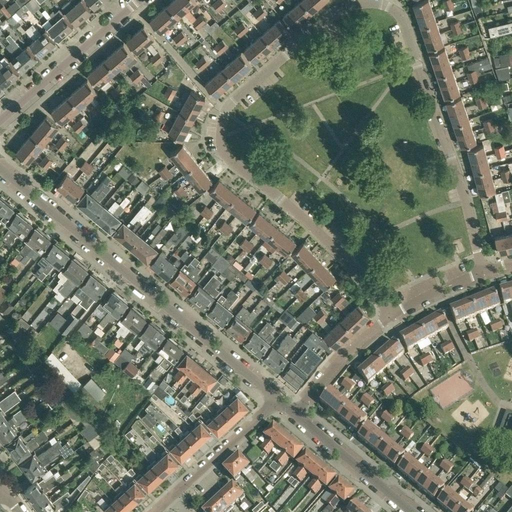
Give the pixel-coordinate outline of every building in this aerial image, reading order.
[(31,0),(27,4),(33,12),(40,6),(34,0),(31,0)] [(70,0),(70,1),(84,18),(86,16),(88,16),(91,14),(91,12),(92,11),(82,0),(81,0),(77,3),(74,0),(70,0)] [(100,4),(103,2),(100,0),(87,0),(95,8),(97,8),(100,5),(100,4)] [(202,25),(196,18),(187,8),(180,0),(173,0),(169,4),(179,16),(184,12),(198,29),(202,25)] [(196,0),(180,0),(187,8),(197,0),(196,0)] [(219,11),(223,8),(216,0),(212,4),(219,11)] [(301,0),(312,11),(321,4),(317,0),(301,0)] [(422,0),(413,3),(417,14),(432,9),(429,0),(422,0)] [(15,1),(6,8),(11,14),(21,6),(16,1),(15,1)] [(70,1),(66,4),(70,8),(66,11),(77,24),(79,24),(82,21),(82,20),(84,18),(70,1)] [(291,8),(301,20),(310,13),(300,1),(291,8)] [(452,2),(444,5),(446,11),(454,8),(452,2)] [(15,12),(16,13),(20,17),(29,9),(25,4),(21,7),(15,12)] [(51,16),(66,33),(68,32),(70,31),(73,29),(73,27),(74,27),(59,10),(54,13),(46,4),(43,7),(51,16)] [(0,9),(7,18),(11,14),(6,8),(3,5),(0,7),(0,9)] [(167,5),(159,13),(169,25),(177,17),(167,5)] [(257,10),(263,17),(267,13),(261,6),(257,10)] [(293,27),(301,20),(291,8),(283,15),(293,27)] [(436,20),(432,9),(417,14),(420,25),(436,20)] [(259,20),(263,17),(257,10),(253,13),(259,20)] [(17,19),(20,17),(16,13),(13,15),(13,14),(7,19),(12,26),(18,21),(17,19)] [(150,20),(160,32),(169,25),(159,13),(150,20)] [(200,14),(196,18),(202,25),(206,22),(200,14)] [(66,33),(51,16),(48,19),(53,24),(48,28),(58,40),(59,40),(61,40),(64,37),(64,35),(66,33)] [(271,26),(282,37),(291,30),(280,18),(271,26)] [(450,23),(452,29),(460,26),(459,21),(450,23)] [(421,27),(425,38),(440,33),(436,22),(421,27)] [(242,23),(238,26),(244,33),(248,29),(242,23)] [(33,24),(29,27),(48,49),(50,47),(52,47),(54,45),(54,44),(56,43),(45,31),(41,35),(36,29),(33,25),(34,25),(33,24)] [(136,33),(145,45),(154,38),(144,26),(136,33)] [(240,36),(244,33),(238,26),(234,30),(240,36)] [(273,45),(282,37),(271,26),(263,33),(273,45)] [(462,31),(460,26),(452,29),(453,34),(462,31)] [(46,51),(48,49),(29,27),(25,31),(26,32),(26,31),(34,40),(30,44),(40,56),(41,55),(43,55),(46,53),(46,51)] [(181,31),(177,35),(183,42),(185,41),(192,49),(196,46),(188,37),(187,38),(181,31)] [(136,52),(145,45),(136,33),(126,41),(136,52)] [(443,43),(440,33),(425,38),(428,48),(443,43)] [(252,42),(263,54),(271,46),(261,34),(252,42)] [(23,50),(18,45),(9,35),(6,37),(10,42),(30,65),(32,63),(34,63),(37,61),(37,59),(38,58),(27,47),(23,50)] [(177,35),(173,38),(179,45),(183,42),(177,35)] [(223,40),(219,44),(224,50),(229,46),(223,40)] [(28,67),(30,65),(10,42),(6,46),(15,57),(12,60),(22,72),(23,71),(25,71),(27,69),(28,67)] [(254,61),(263,54),(252,42),(244,49),(254,61)] [(124,43),(115,51),(125,62),(130,67),(137,61),(132,56),(134,55),(124,43)] [(220,54),(224,50),(219,44),(214,47),(220,54)] [(458,49),(460,54),(469,51),(467,46),(458,49)] [(429,52),(433,63),(448,58),(445,47),(429,52)] [(107,58),(117,70),(125,62),(115,51),(107,58)] [(158,51),(154,54),(160,62),(164,58),(158,51)] [(471,56),(469,51),(460,54),(462,59),(471,56)] [(243,72),(251,64),(241,52),(232,60),(243,72)] [(160,62),(154,54),(150,58),(156,65),(160,62)] [(511,64),(511,54),(493,59),(495,68),(498,68),(511,64)] [(203,56),(199,60),(205,66),(209,63),(203,56)] [(4,57),(0,61),(0,67),(12,81),(13,79),(16,79),(19,76),(19,74),(4,57)] [(448,58),(433,63),(437,74),(452,69),(448,58)] [(105,60),(97,67),(107,79),(115,72),(105,60)] [(205,66),(199,60),(195,63),(201,70),(205,66)] [(234,79),(243,72),(232,60),(224,67),(234,79)] [(10,82),(12,81),(0,67),(0,82),(4,87),(5,87),(7,87),(10,84),(10,82)] [(98,86),(107,79),(97,67),(88,74),(98,86)] [(134,72),(140,79),(148,88),(152,85),(138,69),(134,72)] [(222,69),(214,76),(224,88),(232,81),(222,69)] [(466,73),(468,78),(477,75),(475,70),(466,73)] [(437,76),(441,87),(456,82),(453,71),(437,76)] [(136,83),(140,79),(134,72),(130,76),(136,83)] [(477,75),(468,78),(470,83),(482,78),(481,74),(477,75)] [(224,88),(214,76),(205,84),(215,96),(224,88)] [(89,99),(93,96),(98,91),(95,88),(88,79),(79,87),(89,99)] [(456,82),(441,87),(444,97),(459,92),(456,82)] [(115,89),(121,96),(125,92),(119,85),(115,89)] [(166,90),(174,95),(177,90),(169,85),(166,90)] [(70,94),(81,107),(89,99),(79,87),(70,94)] [(117,99),(121,96),(115,89),(111,92),(117,99)] [(172,99),(174,95),(166,90),(164,95),(172,99)] [(185,100),(200,108),(205,98),(190,91),(185,100)] [(475,98),(476,103),(485,100),(484,95),(475,98)] [(69,96),(60,103),(70,116),(79,108),(69,96)] [(446,101),(449,112),(465,107),(461,96),(446,101)] [(194,118),(200,108),(185,100),(180,110),(194,118)] [(485,100),(476,103),(478,108),(487,105),(485,100)] [(105,109),(99,102),(95,106),(101,113),(105,109)] [(70,116),(60,103),(52,111),(62,123),(70,116)] [(96,117),(101,113),(95,106),(90,110),(96,117)] [(156,107),(154,112),(163,116),(165,112),(156,107)] [(449,112),(453,123),(468,118),(465,107),(449,112)] [(160,121),(163,116),(154,112),(151,116),(160,121)] [(193,120),(179,112),(173,122),(188,130),(193,120)] [(47,115),(40,124),(52,134),(59,126),(47,115)] [(76,122),(82,129),(85,132),(89,129),(80,119),(76,122)] [(483,122),(484,127),(493,124),(492,119),(483,122)] [(454,125),(457,136),(473,131),(469,120),(454,125)] [(82,129),(76,122),(72,126),(78,133),(82,129)] [(182,140),(188,130),(173,122),(168,132),(182,140)] [(44,143),(52,134),(40,124),(32,133),(44,143)] [(495,129),(493,124),(484,127),(486,132),(495,129)] [(89,130),(94,136),(100,131),(95,125),(89,130)] [(106,125),(96,137),(105,145),(115,133),(106,125)] [(473,131),(457,136),(461,146),(476,141),(473,131)] [(24,143),(36,153),(43,144),(31,134),(24,143)] [(58,140),(66,146),(69,142),(61,136),(58,140)] [(62,150),(66,146),(58,140),(55,145),(62,150)] [(28,162),(36,153),(24,143),(16,152),(28,162)] [(170,153),(177,162),(190,152),(182,143),(170,153)] [(471,159),(486,155),(495,153),(504,150),(503,145),(485,150),(483,144),(468,148),(471,159)] [(504,150),(495,153),(497,158),(506,156),(506,155),(511,154),(509,149),(504,150)] [(197,162),(190,152),(177,162),(185,172),(197,162)] [(51,163),(53,161),(46,155),(42,159),(50,165),(59,173),(61,171),(51,163)] [(474,170),(489,166),(486,155),(471,159),(474,170)] [(46,169),(50,165),(42,159),(39,163),(46,169)] [(65,193),(76,181),(84,171),(89,164),(85,161),(72,177),(67,173),(60,181),(56,186),(57,186),(57,187),(60,190),(61,189),(65,193)] [(186,173),(193,182),(206,172),(198,163),(186,173)] [(88,174),(93,168),(89,164),(84,171),(88,174)] [(162,175),(169,170),(165,165),(158,171),(162,175)] [(474,172),(477,183),(492,179),(490,168),(474,172)] [(169,170),(162,175),(165,180),(172,174),(169,170)] [(212,181),(206,172),(193,182),(200,191),(212,181)] [(107,175),(97,186),(90,195),(87,191),(77,203),(78,204),(77,205),(80,207),(81,206),(85,210),(101,190),(111,178),(107,175)] [(219,198),(229,186),(219,178),(209,190),(219,198)] [(495,190),(492,179),(477,183),(480,194),(495,190)] [(74,200),(78,196),(84,188),(76,181),(65,193),(70,197),(69,198),(72,200),(73,199),(74,200)] [(177,195),(184,189),(181,185),(174,191),(177,195)] [(237,193),(229,186),(219,198),(227,205),(237,193)] [(187,193),(184,189),(177,195),(180,199),(187,193)] [(88,214),(91,216),(92,215),(93,216),(103,204),(99,201),(106,193),(101,190),(85,210),(89,213),(88,214)] [(507,219),(505,210),(502,196),(507,195),(506,190),(494,193),(499,212),(500,212),(502,221),(507,219)] [(238,214),(248,202),(240,195),(229,207),(238,214)] [(102,224),(106,227),(105,228),(109,231),(110,230),(111,231),(120,219),(116,216),(130,200),(126,196),(119,204),(102,224)] [(99,221),(102,224),(119,204),(115,201),(108,209),(104,206),(95,218),(96,218),(95,219),(98,222),(99,221)] [(118,237),(122,240),(138,220),(149,207),(151,205),(147,202),(128,225),(124,221),(117,229),(114,233),(115,234),(114,235),(117,238),(118,237)] [(256,208),(248,202),(238,214),(246,221),(256,208)] [(6,203),(0,210),(0,218),(4,221),(11,212),(14,209),(13,208),(13,206),(10,203),(9,205),(6,203)] [(170,204),(163,211),(170,217),(176,209),(170,204)] [(199,212),(204,216),(210,209),(205,205),(199,212)] [(130,247),(133,242),(140,235),(136,232),(153,211),(149,207),(138,220),(122,240),(125,243),(125,244),(128,247),(129,246),(130,247)] [(214,212),(210,209),(204,216),(208,219),(214,212)] [(0,240),(0,248),(4,243),(25,218),(22,216),(23,215),(20,212),(18,212),(17,211),(14,214),(7,224),(10,227),(0,240)] [(258,231),(268,218),(259,211),(249,223),(255,228),(248,236),(251,239),(258,231)] [(180,225),(184,221),(187,216),(184,214),(177,222),(180,225)] [(27,220),(25,218),(4,243),(8,245),(18,233),(22,237),(30,227),(32,224),(31,223),(31,222),(28,219),(27,220)] [(277,225),(268,218),(258,231),(267,238),(277,225)] [(184,221),(180,225),(164,244),(168,248),(173,242),(176,245),(187,231),(187,230),(190,226),(184,221)] [(223,232),(229,224),(224,221),(218,228),(223,232)] [(233,228),(229,224),(223,232),(227,235),(233,228)] [(25,255),(43,233),(41,231),(41,230),(38,227),(37,228),(35,227),(33,230),(25,239),(28,241),(20,251),(25,255)] [(162,227),(156,235),(139,255),(143,258),(142,259),(145,261),(146,260),(147,261),(157,249),(154,246),(167,231),(162,227)] [(288,234),(279,227),(269,239),(278,246),(288,234)] [(135,251),(139,255),(156,235),(152,231),(145,239),(141,236),(135,243),(131,248),(132,249),(131,250),(135,252),(135,251)] [(41,252),(48,243),(51,239),(50,239),(50,237),(46,234),(46,235),(43,233),(25,255),(21,261),(24,264),(37,248),(41,252)] [(296,241),(288,234),(278,246),(286,253),(296,241)] [(499,252),(509,250),(505,234),(495,236),(499,252)] [(239,245),(243,249),(249,241),(245,238),(239,245)] [(254,245),(249,241),(243,249),(248,252),(254,245)] [(291,252),(300,261),(312,250),(303,241),(291,252)] [(43,271),(47,266),(61,248),(59,246),(60,245),(56,242),(55,243),(54,242),(51,245),(44,254),(48,258),(44,263),(40,268),(34,275),(38,278),(38,277),(43,271)] [(217,259),(220,255),(220,254),(212,247),(208,251),(217,259)] [(64,251),(61,248),(47,266),(43,271),(38,277),(42,280),(47,274),(51,268),(55,263),(59,267),(67,258),(69,255),(68,254),(68,252),(65,249),(64,251)] [(150,264),(158,270),(168,259),(164,255),(165,253),(162,250),(150,264)] [(243,250),(238,255),(241,258),(246,252),(243,250)] [(319,258),(312,250),(300,261),(307,269),(319,258)] [(185,251),(180,257),(184,261),(189,255),(185,251)] [(15,257),(19,261),(23,257),(18,253),(15,257)] [(230,262),(231,263),(235,259),(229,254),(225,259),(230,262)] [(265,254),(259,261),(263,265),(269,258),(265,254)] [(220,255),(217,259),(215,261),(223,268),(225,266),(226,267),(227,267),(230,262),(225,259),(220,255)] [(57,292),(66,281),(80,264),(77,262),(78,261),(75,258),(73,258),(72,257),(70,260),(65,266),(63,269),(62,269),(58,273),(58,275),(60,277),(58,280),(59,282),(51,292),(54,295),(57,291),(57,292)] [(176,285),(178,287),(196,265),(199,260),(195,257),(188,265),(184,263),(174,276),(170,281),(171,281),(171,283),(174,285),(176,285)] [(269,258),(263,265),(267,268),(273,260),(269,258)] [(167,278),(171,273),(178,264),(180,262),(176,259),(173,263),(168,259),(158,270),(167,278)] [(249,259),(243,267),(244,268),(247,270),(253,262),(249,259)] [(236,260),(233,263),(240,270),(243,266),(236,260)] [(321,260),(309,271),(312,274),(304,281),(309,287),(317,280),(329,268),(321,260)] [(230,262),(227,267),(235,274),(239,270),(231,263),(230,262)] [(82,266),(80,264),(66,281),(57,292),(54,296),(61,301),(65,296),(66,296),(74,287),(70,284),(74,279),(78,282),(85,273),(88,270),(86,269),(87,268),(83,265),(82,266)] [(186,293),(190,289),(200,276),(196,273),(200,268),(196,265),(178,287),(180,289),(180,291),(183,293),(185,293),(186,293)] [(336,276),(329,268),(317,280),(324,288),(336,276)] [(280,280),(287,273),(283,269),(276,276),(280,280)] [(244,281),(248,277),(244,274),(241,271),(239,270),(235,274),(244,281)] [(247,270),(244,274),(248,277),(251,279),(254,275),(247,270)] [(82,299),(84,296),(98,279),(96,277),(97,276),(93,273),(92,274),(91,273),(88,276),(81,285),(75,292),(82,299)] [(291,277),(287,273),(280,280),(284,284),(291,277)] [(194,300),(196,302),(217,277),(214,274),(203,287),(199,284),(189,296),(190,297),(190,298),(192,301),(194,300)] [(220,274),(217,277),(196,302),(199,304),(198,305),(202,309),(203,308),(204,309),(215,296),(210,293),(224,277),(220,274)] [(101,281),(98,279),(84,296),(88,299),(92,302),(96,298),(104,289),(106,286),(105,285),(105,283),(102,280),(101,281)] [(504,305),(511,302),(511,292),(510,286),(499,289),(504,305)] [(263,298),(266,295),(267,294),(259,287),(255,291),(263,298)] [(297,298),(304,291),(300,287),(293,294),(297,298)] [(106,314),(120,297),(117,295),(118,294),(115,291),(113,292),(112,291),(103,302),(101,301),(96,307),(102,312),(102,311),(106,314)] [(304,291),(297,298),(301,302),(308,295),(304,291)] [(483,296),(490,311),(500,306),(494,291),(483,296)] [(336,295),(361,322),(370,314),(358,303),(354,307),(339,292),(336,295)] [(223,324),(225,321),(233,312),(228,308),(239,295),(235,293),(231,298),(215,318),(217,320),(217,321),(221,324),(222,323),(223,324)] [(213,316),(215,318),(231,298),(228,295),(226,298),(221,294),(214,303),(210,308),(207,311),(208,312),(207,313),(212,317),(213,316)] [(271,305),(274,301),(266,295),(263,298),(262,299),(271,306),(271,305)] [(353,330),(361,322),(336,295),(331,299),(346,315),(342,318),(353,330)] [(22,296),(18,302),(23,305),(27,300),(22,296)] [(479,315),(490,311),(483,296),(473,300),(479,315)] [(106,314),(101,319),(99,322),(103,325),(107,320),(110,319),(113,322),(128,303),(127,302),(127,301),(123,298),(122,299),(120,297),(106,314)] [(6,299),(0,304),(0,311),(5,316),(14,307),(6,299)] [(274,301),(271,305),(281,313),(283,309),(274,301)] [(467,320),(477,316),(471,301),(461,305),(467,320)] [(456,324),(467,320),(461,305),(450,309),(456,324)] [(118,337),(121,334),(124,330),(124,329),(138,312),(136,310),(137,309),(133,306),(132,307),(131,306),(121,318),(117,323),(120,326),(116,331),(117,332),(116,335),(118,337)] [(231,331),(233,333),(250,312),(243,306),(228,324),(226,327),(227,327),(226,328),(230,332),(231,331)] [(287,325),(294,317),(294,316),(285,308),(278,317),(287,325)] [(317,312),(324,319),(327,315),(321,308),(317,312)] [(241,339),(244,336),(251,327),(249,324),(258,313),(252,309),(250,312),(233,333),(236,335),(235,336),(239,340),(240,339),(241,339)] [(324,319),(317,312),(314,309),(310,312),(314,315),(313,316),(320,323),(324,319)] [(124,330),(121,334),(124,337),(132,328),(136,331),(146,319),(145,318),(145,316),(142,313),(141,314),(138,312),(124,329),(124,330)] [(66,334),(78,319),(71,313),(58,328),(66,334)] [(430,320),(438,334),(449,328),(441,314),(430,320)] [(21,317),(13,326),(22,334),(30,325),(21,317)] [(300,322),(294,317),(287,325),(293,330),(300,322)] [(343,340),(352,332),(340,320),(332,328),(343,340)] [(429,339),(438,334),(430,320),(421,325),(429,339)] [(499,320),(494,322),(498,331),(503,329),(499,320)] [(136,347),(139,350),(157,327),(154,326),(155,325),(152,322),(150,322),(149,321),(147,324),(139,334),(144,337),(136,347)] [(249,346),(252,349),(266,331),(271,325),(267,322),(258,333),(254,330),(244,342),(245,343),(245,344),(248,347),(249,346)] [(498,331),(494,322),(489,324),(493,333),(498,331)] [(76,331),(85,339),(92,330),(83,323),(76,331)] [(275,337),(271,333),(275,328),(271,325),(266,331),(252,349),(254,350),(254,352),(257,354),(258,354),(259,355),(275,337)] [(417,346),(427,340),(419,326),(409,331),(417,346)] [(159,330),(157,327),(139,350),(141,351),(144,351),(151,343),(155,346),(162,337),(165,334),(163,333),(164,332),(160,329),(159,330)] [(33,328),(25,337),(30,341),(38,332),(33,328)] [(335,347),(343,340),(332,328),(324,336),(335,347)] [(85,339),(95,347),(100,341),(102,338),(92,330),(85,339)] [(476,330),(471,332),(475,340),(480,338),(476,330)] [(313,349),(318,343),(322,339),(312,331),(303,342),(308,346),(309,345),(313,349)] [(407,351),(417,346),(409,331),(399,337),(407,351)] [(475,340),(471,332),(466,334),(470,342),(475,340)] [(270,364),(293,337),(289,333),(281,343),(282,344),(278,349),(273,345),(265,354),(263,357),(264,358),(263,359),(267,363),(268,362),(270,364)] [(10,346),(15,353),(26,345),(22,338),(23,337),(20,334),(13,339),(15,343),(10,346)] [(156,359),(160,362),(161,360),(175,343),(173,341),(174,340),(170,337),(169,338),(168,337),(165,340),(158,349),(162,352),(156,359)] [(273,366),(272,367),(276,370),(277,369),(278,370),(288,358),(284,354),(288,349),(289,350),(298,341),(293,337),(270,364),(273,366)] [(334,349),(322,339),(318,343),(330,353),(334,349)] [(109,348),(100,341),(95,347),(104,354),(109,348)] [(394,341),(385,349),(396,361),(404,353),(394,341)] [(450,342),(445,344),(450,352),(455,350),(450,342)] [(175,343),(161,360),(160,362),(168,368),(180,352),(183,349),(182,348),(182,347),(179,344),(178,345),(175,343)] [(445,355),(450,352),(445,344),(440,347),(445,355)] [(322,358),(317,353),(318,353),(313,349),(309,345),(308,346),(305,350),(310,354),(289,379),(291,381),(291,383),(294,385),(295,385),(296,386),(306,374),(308,375),(322,358)] [(119,353),(111,347),(106,354),(114,360),(119,353)] [(387,368),(396,361),(385,349),(377,356),(387,368)] [(286,377),(289,379),(310,354),(305,350),(295,363),(291,360),(281,373),(282,374),(282,375),(285,377),(286,377)] [(49,364),(57,357),(52,352),(45,359),(49,364)] [(122,369),(129,360),(121,353),(114,361),(122,369)] [(187,353),(184,356),(178,364),(182,367),(174,376),(178,379),(195,359),(187,353)] [(429,354),(424,356),(428,365),(433,362),(429,354)] [(37,355),(27,362),(33,370),(42,363),(37,355)] [(428,365),(424,356),(419,359),(423,367),(428,365)] [(61,361),(57,357),(49,364),(53,368),(61,361)] [(386,370),(375,357),(367,365),(377,377),(386,370)] [(189,373),(193,376),(202,365),(195,359),(178,379),(181,382),(189,373)] [(129,360),(122,369),(132,377),(136,372),(139,368),(129,360)] [(65,365),(61,361),(53,368),(57,372),(65,365)] [(68,369),(65,365),(57,372),(59,375),(60,376),(68,369)] [(202,365),(193,376),(196,379),(188,388),(192,392),(209,371),(202,365)] [(369,385),(377,377),(367,365),(358,372),(369,385)] [(407,367),(403,371),(409,377),(414,374),(407,367)] [(68,369),(60,376),(64,381),(72,374),(68,369)] [(217,377),(209,371),(192,392),(196,395),(204,386),(207,389),(217,377)] [(405,381),(409,377),(403,371),(399,374),(405,381)] [(143,379),(136,372),(132,377),(140,383),(143,379)] [(72,374),(64,381),(66,383),(67,385),(76,377),(72,374)] [(6,375),(4,376),(0,378),(0,384),(9,378),(6,375)] [(49,384),(55,392),(66,383),(64,381),(60,376),(59,375),(49,384)] [(79,382),(76,377),(67,385),(71,389),(79,382)] [(142,382),(141,384),(152,393),(159,385),(157,384),(154,383),(155,381),(149,377),(144,383),(142,382)] [(91,378),(83,386),(77,391),(97,413),(105,407),(98,400),(99,398),(101,400),(104,398),(102,396),(105,393),(91,378)] [(341,385),(345,389),(351,382),(347,379),(341,385)] [(209,390),(213,393),(221,383),(217,380),(209,390)] [(337,416),(348,403),(342,399),(349,391),(352,394),(359,386),(353,381),(352,383),(351,382),(345,389),(339,396),(329,409),(337,416)] [(73,390),(73,391),(75,393),(77,391),(83,386),(79,382),(71,389),(73,390)] [(66,383),(55,392),(51,395),(57,403),(73,390),(71,389),(67,385),(66,383)] [(389,383),(385,387),(391,394),(395,390),(389,383)] [(11,399),(18,394),(21,391),(18,387),(0,400),(0,409),(12,400),(11,399)] [(391,394),(385,387),(381,390),(387,397),(391,394)] [(320,401),(329,409),(339,396),(333,392),(330,389),(320,401)] [(82,400),(75,393),(73,391),(61,402),(68,411),(72,408),(82,400)] [(0,421),(1,420),(0,418),(6,414),(5,411),(22,399),(18,394),(11,399),(12,400),(0,409),(0,421)] [(183,402),(184,402),(186,398),(188,397),(184,394),(179,399),(183,402)] [(209,398),(205,394),(196,405),(199,408),(203,404),(204,404),(209,398)] [(248,407),(244,402),(236,394),(232,398),(233,399),(230,402),(241,414),(248,407)] [(360,401),(364,405),(370,398),(366,394),(360,401)] [(194,405),(186,398),(184,402),(191,408),(194,405)] [(370,398),(364,405),(368,408),(374,401),(370,398)] [(72,408),(79,417),(90,409),(82,400),(72,408)] [(241,414),(230,402),(227,405),(225,403),(221,407),(234,421),(241,414)] [(339,417),(347,424),(357,412),(349,405),(339,417)] [(0,434),(8,429),(6,427),(22,415),(23,416),(27,413),(30,411),(26,406),(10,418),(6,414),(0,418),(1,420),(0,421),(0,434)] [(226,427),(234,421),(221,407),(217,411),(219,413),(216,415),(226,427)] [(97,418),(90,409),(79,417),(86,426),(97,418)] [(157,421),(148,411),(141,418),(150,428),(157,421)] [(381,418),(385,422),(391,415),(387,411),(381,418)] [(366,420),(357,412),(347,424),(356,432),(366,420)] [(1,435),(0,435),(0,436),(3,440),(4,439),(4,440),(17,431),(14,427),(20,422),(24,420),(25,422),(31,418),(27,413),(23,416),(22,415),(6,427),(8,429),(0,434),(1,435)] [(511,413),(510,413),(506,415),(501,429),(506,431),(502,443),(511,446),(511,413)] [(218,435),(226,427),(216,415),(212,419),(210,417),(206,421),(218,435)] [(391,415),(385,422),(389,425),(395,418),(391,415)] [(81,430),(88,440),(106,427),(97,418),(86,426),(81,430)] [(197,425),(193,428),(204,439),(212,432),(199,418),(195,422),(197,425)] [(182,431),(178,426),(173,422),(171,425),(179,434),(182,431)] [(358,437),(366,444),(377,431),(368,424),(358,437)] [(264,436),(267,439),(268,440),(260,449),(264,452),(281,431),(273,425),(264,436)] [(95,448),(97,447),(101,444),(112,433),(106,427),(88,440),(95,448)] [(399,434),(403,438),(410,430),(405,427),(399,434)] [(197,446),(204,439),(193,428),(190,431),(188,429),(184,433),(197,446)] [(43,429),(37,433),(13,452),(15,454),(14,456),(16,459),(18,458),(19,459),(33,449),(30,445),(36,440),(37,442),(41,439),(47,435),(43,429)] [(11,449),(13,452),(37,433),(34,430),(24,437),(21,433),(7,443),(8,445),(7,446),(9,449),(11,449)] [(129,430),(125,434),(129,439),(134,434),(129,430)] [(414,434),(410,430),(403,438),(408,441),(414,434)] [(275,446),(279,449),(288,437),(281,431),(264,452),(268,455),(275,446)] [(377,431),(366,444),(375,451),(386,438),(377,431)] [(157,439),(151,432),(147,435),(154,442),(157,439)] [(107,452),(118,441),(118,440),(112,433),(101,444),(98,448),(97,447),(95,448),(88,453),(94,462),(103,455),(104,454),(107,452)] [(197,446),(184,433),(180,436),(182,438),(178,442),(189,453),(197,446)] [(296,443),(288,437),(279,449),(282,452),(275,461),(274,463),(273,463),(269,468),(273,471),(296,443)] [(377,452),(385,459),(396,447),(387,440),(377,452)] [(67,441),(61,445),(27,471),(29,474),(29,475),(31,478),(32,478),(33,479),(47,469),(44,465),(61,452),(62,453),(70,447),(67,441)] [(25,468),(27,471),(61,445),(58,442),(38,457),(35,453),(21,463),(22,464),(22,466),(24,468),(25,468)] [(181,460),(189,453),(178,442),(175,444),(173,442),(169,446),(181,460)] [(303,450),(296,443),(273,471),(276,474),(280,468),(281,466),(282,467),(290,458),(294,461),(303,450)] [(412,443),(405,450),(408,453),(415,445),(412,443)] [(260,453),(252,444),(247,448),(249,451),(245,455),(254,465),(258,461),(255,457),(260,453)] [(420,451),(424,455),(430,448),(426,444),(420,451)] [(405,455),(396,447),(385,459),(394,467),(405,455)] [(430,448),(424,455),(428,458),(434,451),(430,448)] [(164,476),(171,469),(160,458),(157,461),(155,459),(154,460),(152,458),(153,457),(146,450),(144,452),(142,449),(140,452),(150,463),(164,476)] [(160,458),(171,469),(178,463),(166,449),(162,453),(163,455),(160,458)] [(293,476),(291,478),(295,481),(296,479),(314,458),(306,452),(297,464),(301,467),(293,476)] [(115,458),(111,454),(106,458),(110,462),(115,458)] [(239,454),(231,461),(242,472),(245,469),(247,472),(251,468),(239,454)] [(102,462),(105,457),(103,455),(94,462),(90,465),(82,471),(81,472),(84,476),(91,470),(93,473),(98,467),(102,462)] [(397,469),(406,476),(417,463),(408,456),(397,469)] [(321,465),(314,458),(296,479),(300,482),(308,473),(311,476),(321,465)] [(417,463),(406,476),(415,484),(417,481),(426,471),(421,466),(424,463),(420,459),(417,463)] [(439,467),(443,471),(450,463),(445,460),(439,467)] [(242,472),(231,461),(223,468),(236,482),(240,478),(238,476),(242,472)] [(156,483),(164,476),(150,463),(147,467),(149,469),(145,472),(156,483)] [(450,463),(443,471),(447,474),(454,467),(450,463)] [(460,484),(464,488),(472,479),(479,471),(470,464),(466,468),(472,474),(469,477),(467,475),(460,484)] [(321,465),(311,476),(315,479),(307,488),(311,491),(328,471),(321,465)] [(336,477),(328,471),(311,491),(315,494),(323,485),(326,488),(336,477)] [(148,490),(156,483),(145,472),(142,475),(140,473),(136,476),(148,490)] [(417,485),(425,493),(435,480),(427,473),(419,482),(417,485)] [(28,496),(30,498),(57,479),(54,475),(46,481),(44,479),(38,482),(37,481),(25,490),(25,491),(25,493),(26,495),(28,496)] [(85,485),(91,476),(89,475),(82,483),(85,485)] [(493,478),(489,475),(479,488),(478,487),(472,495),(477,498),(493,478)] [(62,476),(57,479),(30,498),(32,500),(31,502),(33,505),(35,505),(36,506),(49,497),(48,496),(46,492),(56,485),(64,479),(62,476)] [(133,479),(129,483),(131,485),(127,489),(138,500),(146,493),(133,479)] [(476,482),(472,479),(464,488),(468,491),(476,482)] [(339,480),(336,483),(330,490),(334,494),(326,503),(320,509),(323,511),(324,511),(346,486),(339,480)] [(435,480),(425,493),(434,500),(444,488),(435,480)] [(131,506),(138,500),(127,489),(121,483),(115,488),(119,492),(131,506)] [(245,498),(243,496),(246,493),(242,488),(239,491),(233,484),(225,491),(236,502),(239,499),(241,501),(245,498)] [(354,492),(346,486),(324,511),(329,511),(333,508),(333,509),(341,500),(345,503),(354,492)] [(505,495),(509,491),(504,487),(496,496),(501,500),(505,495)] [(79,503),(88,511),(94,506),(84,497),(89,491),(85,488),(77,499),(81,501),(79,503)] [(445,509),(456,496),(448,490),(437,502),(445,509)] [(46,511),(66,498),(66,497),(70,494),(68,491),(53,502),(50,498),(49,497),(36,506),(37,508),(37,510),(38,511),(46,511)] [(225,491),(218,497),(230,511),(234,508),(232,506),(236,502),(225,491)] [(122,511),(124,511),(131,506),(119,492),(114,497),(116,499),(113,502),(122,511)] [(122,511),(113,502),(107,496),(104,499),(107,503),(103,507),(102,506),(101,507),(98,504),(95,508),(98,511),(122,511)] [(445,509),(448,511),(457,511),(465,504),(456,496),(445,509)] [(218,497),(210,504),(217,511),(229,511),(230,511),(218,497)] [(60,511),(58,509),(69,501),(66,498),(46,511),(60,511)] [(360,511),(363,508),(360,505),(360,504),(358,502),(356,502),(355,501),(346,511),(360,511)]
